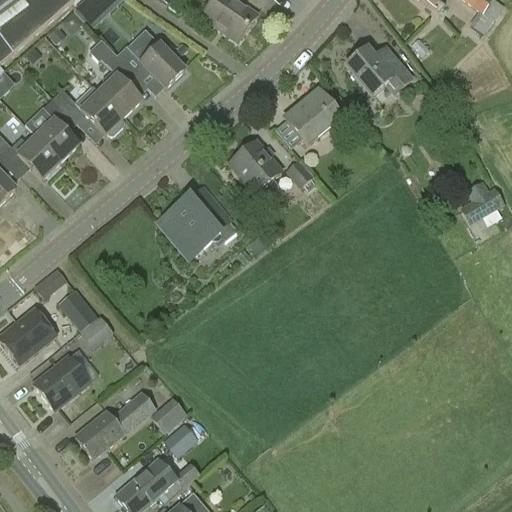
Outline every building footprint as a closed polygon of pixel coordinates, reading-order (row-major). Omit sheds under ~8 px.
[(0,0),(0,68),(73,6),(68,0),(0,0)] [(101,31),(123,0),(107,0),(91,24),(101,31)] [(155,0),(171,11),(178,0),(155,0)] [(227,0),(215,0),(200,21),(237,47),(256,20),(227,0)] [(444,8),(438,4),(431,0),(411,0),(437,18),(444,8)] [(482,39),(503,11),(487,0),(455,0),(477,16),(468,29),(482,39)] [(115,60),(137,85),(138,84),(144,91),(153,82),(164,94),(184,76),(158,49),(140,67),(126,52),(116,61),(115,60)] [(366,53),(344,71),(370,103),(385,90),(392,99),(410,84),(385,54),(374,63),(366,53)] [(106,90),(98,98),(122,124),(141,106),(128,93),(137,85),(115,60),(106,69),(112,76),(101,86),(106,90)] [(61,95),(51,105),(75,130),(76,129),(95,149),(104,141),(106,139),(108,142),(112,142),(122,132),(122,128),(120,126),(122,124),(98,98),(92,92),(74,109),(61,95)] [(317,94),(282,123),(306,151),(340,122),(317,94)] [(52,125),(35,143),(59,168),(78,150),(66,138),(75,130),(51,105),(42,114),(52,125)] [(0,162),(20,183),(29,174),(41,186),(59,168),(35,143),(27,150),(21,143),(10,153),(0,141),(0,162)] [(277,190),(272,184),(281,177),(255,146),(227,170),(253,200),(255,198),(260,205),(268,205),(276,200),(277,190)] [(312,183),(293,160),(289,163),(294,169),(284,177),(299,194),(312,183)] [(0,208),(14,195),(11,191),(20,183),(0,162),(0,208)] [(471,207),(467,209),(459,214),(468,230),(497,214),(482,187),(465,196),(471,207)] [(236,237),(229,229),(208,204),(197,213),(189,203),(165,223),(194,258),(211,244),(217,252),(236,237)] [(257,234),(268,251),(278,243),(267,227),(257,234)] [(258,241),(246,250),(256,262),(268,253),(258,241)] [(44,301),(70,287),(62,273),(36,287),(44,301)] [(89,315),(75,295),(58,308),(72,328),(89,315)] [(0,347),(19,372),(57,341),(34,313),(0,340),(0,347)] [(106,342),(112,338),(100,321),(78,339),(87,348),(102,337),(106,342)] [(53,415),(88,388),(68,363),(34,390),(53,415)] [(140,398),(109,422),(104,416),(73,442),(93,465),(123,440),(123,441),(155,416),(140,398)] [(177,401),(152,422),(166,439),(191,418),(177,401)] [(209,442),(192,422),(162,446),(176,463),(195,448),(198,451),(209,442)] [(158,464),(138,481),(114,501),(122,511),(148,511),(158,504),(163,510),(199,480),(189,469),(173,483),(158,464)] [(203,511),(192,498),(178,510),(175,511),(203,511)]
